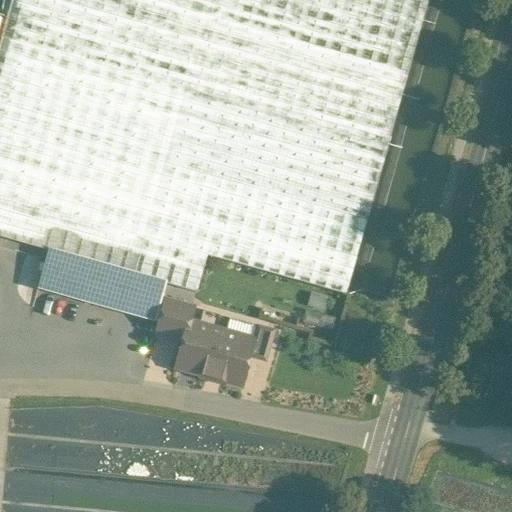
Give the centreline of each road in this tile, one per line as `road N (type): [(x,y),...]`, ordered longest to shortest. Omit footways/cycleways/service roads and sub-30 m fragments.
road 1 (residential): [(403,443),(105,389),(0,387)]
road 2 (primary): [(403,443),(511,71)]
